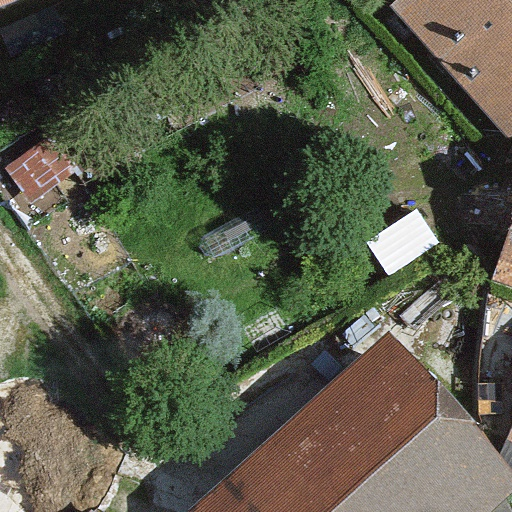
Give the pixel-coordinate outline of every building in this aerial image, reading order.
[(511,0),(405,0),(391,13),(508,138),(511,134),(511,0)] [(379,235),(395,265),(442,239),(426,209),(379,235)] [(511,244),(499,274),(511,279),(511,244)] [(511,467),(384,328),(185,510),(186,511),(478,511),(511,481),(511,467)] [(511,410),(500,435),(511,440),(511,410)] [(104,511),(94,503),(86,511),(104,511)]
